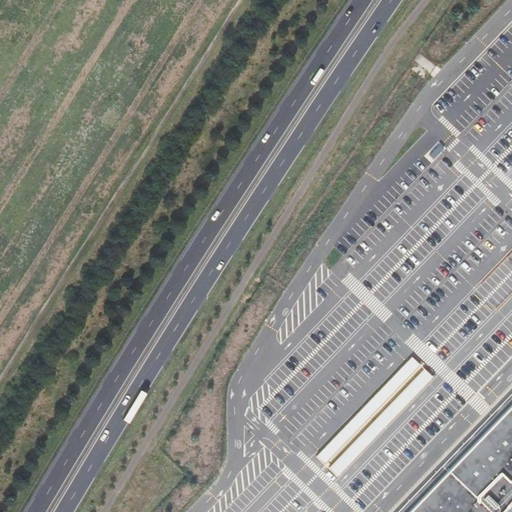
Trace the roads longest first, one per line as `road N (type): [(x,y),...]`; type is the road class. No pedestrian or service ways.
road 1 (primary): [(363,0),(203,239),(36,511)]
road 2 (primary): [(65,511),(392,0)]
road 3 (track): [(0,361),(241,0)]
